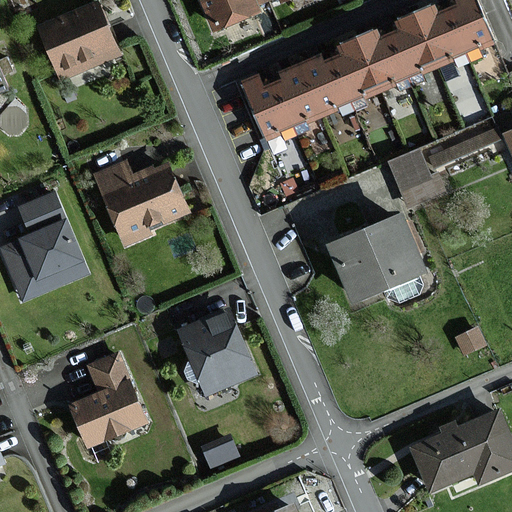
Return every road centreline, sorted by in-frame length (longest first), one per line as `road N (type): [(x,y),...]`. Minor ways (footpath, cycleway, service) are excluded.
road 1 (residential): [(341,441),(154,0)]
road 2 (residential): [(511,372),(341,441)]
road 3 (residential): [(176,511),(341,441)]
road 4 (residential): [(64,511),(0,361)]
